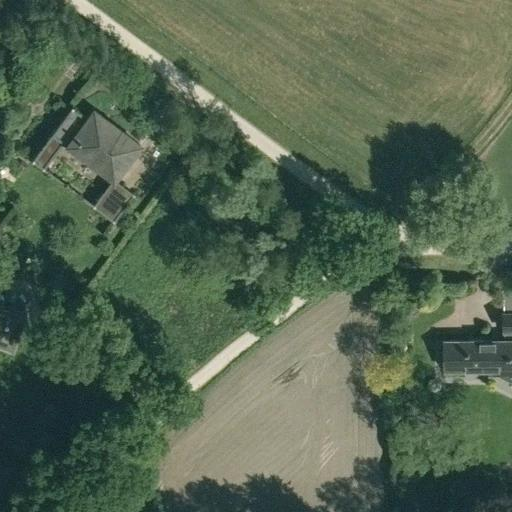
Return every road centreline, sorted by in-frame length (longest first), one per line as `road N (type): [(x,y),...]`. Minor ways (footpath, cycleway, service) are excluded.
road 1 (track): [(70,511),(170,401),(349,270),(404,241)]
road 2 (track): [(404,241),(74,0)]
road 3 (track): [(511,102),(389,234)]
